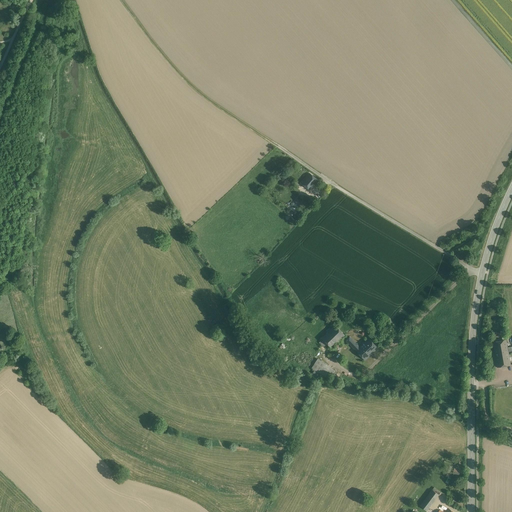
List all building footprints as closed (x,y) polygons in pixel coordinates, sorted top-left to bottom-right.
[(318,181),(310,173),(301,183),(310,190),(318,181)] [(335,325),(322,338),(331,348),(345,335),(335,325)] [(355,351),(344,361),(353,371),(368,357),(359,347),(350,337),(346,341),(355,351)] [(369,338),(359,347),(368,357),(378,348),(369,338)] [(506,340),(493,342),(495,353),(508,351),(508,352),(511,350),(511,346),(507,348),(506,340)] [(508,351),(495,353),(497,367),(510,365),(508,352),(508,351)] [(335,370),(317,359),(312,368),(315,370),(319,373),(329,379),(335,370)] [(451,484),(453,477),(448,475),(445,482),(451,484)] [(432,490),(428,496),(434,501),(439,495),(432,490)] [(434,501),(428,496),(420,506),(427,511),(434,501)]
